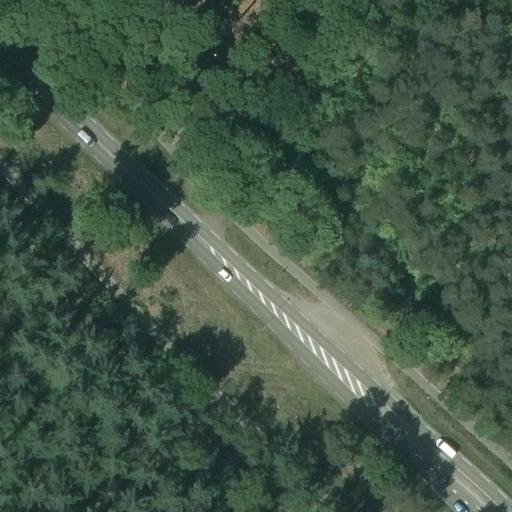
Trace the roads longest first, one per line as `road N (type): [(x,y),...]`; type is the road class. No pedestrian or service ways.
road 1 (primary): [(509,511),(167,209)]
road 2 (primary): [(167,209),(463,511)]
road 3 (track): [(204,237),(353,52)]
road 4 (primary): [(167,209),(0,47)]
